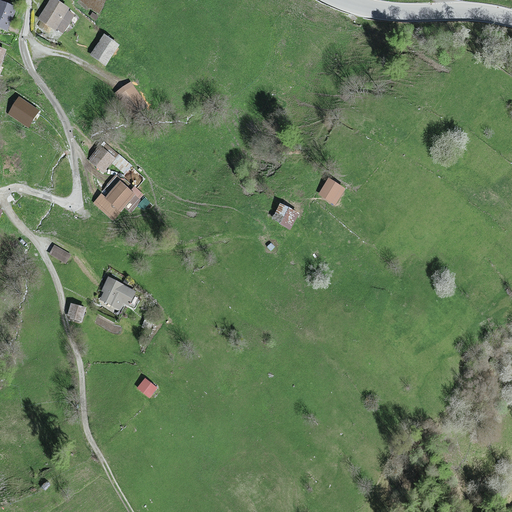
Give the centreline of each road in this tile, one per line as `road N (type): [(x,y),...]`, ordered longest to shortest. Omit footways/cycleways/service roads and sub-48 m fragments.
road 1 (track): [(2,198),(59,290),(82,420),(127,511)]
road 2 (residential): [(26,0),(22,53),(62,118),(75,193),(69,203),(17,190),(2,198)]
road 3 (tertiary): [(511,17),(342,0)]
